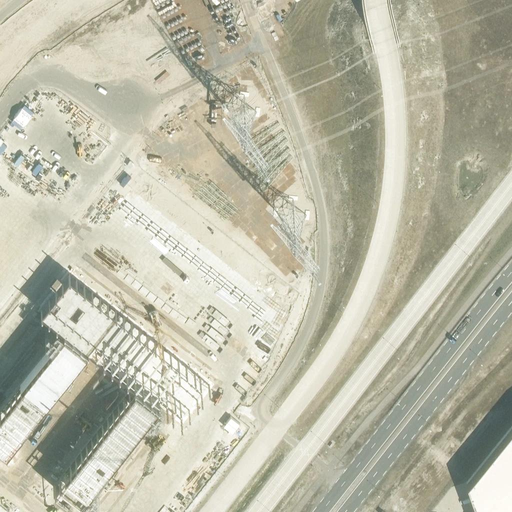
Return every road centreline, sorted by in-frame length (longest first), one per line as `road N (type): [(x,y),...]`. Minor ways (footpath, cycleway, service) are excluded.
road 1 (unknown): [(129,511),(220,398),(228,327),(102,215)]
road 2 (tertiary): [(511,271),(321,511)]
road 3 (tertiary): [(345,511),(511,301)]
road 4 (unknown): [(71,204),(169,92),(259,35)]
road 5 (unclassified): [(0,114),(36,67),(130,132)]
